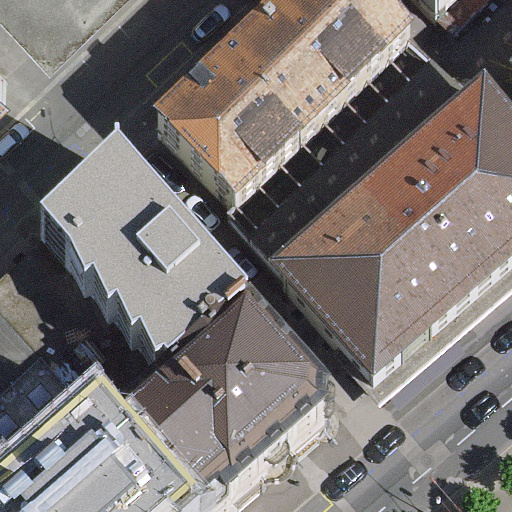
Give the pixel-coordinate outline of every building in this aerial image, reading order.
[(99,0),(2,0),(51,48),(99,0)] [(363,0),(296,0),(241,52),(323,139),(414,53),(363,0)] [(462,0),(412,0),(437,25),(462,0)] [(323,139),(241,52),(152,136),(235,223),(323,139)] [(0,89),(11,78),(0,66),(0,89)] [(277,289),(370,395),(511,270),(511,138),(484,107),(277,289)] [(164,393),(173,406),(254,333),(118,177),(41,249),(67,280),(84,314),(93,310),(107,342),(117,338),(130,369),(140,365),(154,397),(164,393)] [(173,406),(110,463),(154,511),(233,511),(343,414),(262,325),(254,333),(173,406)] [(0,329),(0,409),(34,379),(40,373),(0,329)] [(34,379),(0,409),(0,511),(25,511),(97,448),(34,379)] [(25,511),(154,511),(110,463),(97,448),(25,511)]
